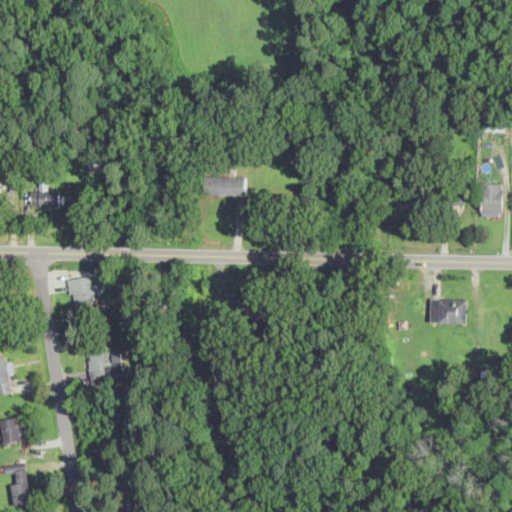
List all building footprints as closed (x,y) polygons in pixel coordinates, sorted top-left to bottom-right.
[(486,129),(505,129),(505,116),(486,116),(486,129)] [(89,165),(109,166),(109,147),(89,146),(89,165)] [(246,174),(207,174),(207,192),(246,192),(246,174)] [(61,205),(61,187),(50,187),(50,180),(42,180),(42,187),(32,187),(32,205),(61,205)] [(504,181),(482,181),(482,214),(504,214),(504,181)] [(413,209),(465,209),(465,187),(413,187),(413,209)] [(75,309),(100,306),(98,293),(106,292),(105,279),(94,280),(93,274),(71,277),(75,309)] [(468,297),(432,297),(432,322),(468,322),(468,297)] [(273,312),(251,312),(252,331),(274,330),(273,312)] [(89,350),(93,380),(126,376),(124,358),(111,360),(109,347),(89,350)] [(13,350),(0,350),(0,391),(15,391),(13,350)] [(1,418),(6,442),(22,439),(17,415),(1,418)] [(27,461),(6,464),(7,472),(17,471),(18,481),(13,482),(16,504),(33,501),(27,461)]
